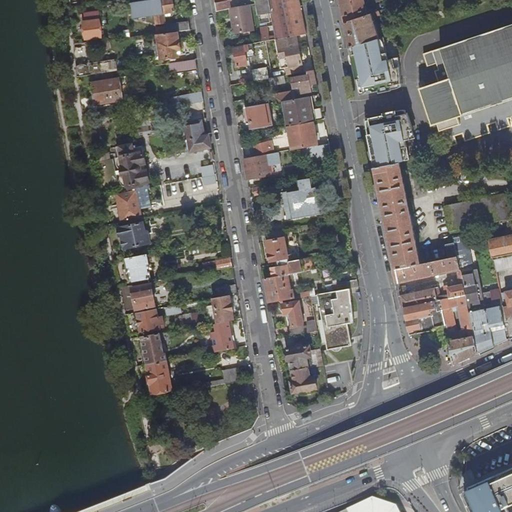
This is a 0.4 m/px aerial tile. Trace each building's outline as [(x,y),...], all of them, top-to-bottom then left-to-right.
[(133,4),(134,13),(152,11),(153,14),(156,14),(157,23),(170,21),(168,12),(175,11),(173,0),(144,0),(132,2),(132,3),(133,4)] [(215,0),(218,10),(230,8),(230,7),(229,1),(231,0),(215,0)] [(274,0),(256,3),(259,15),(272,13),(277,35),(269,37),(270,40),(278,39),(297,35),(307,34),(299,0),(274,0)] [(341,0),(346,22),(368,14),(364,0),(341,0)] [(230,8),(234,33),(254,30),(250,4),(230,7),(230,8)] [(346,22),(351,47),(369,41),(380,37),(374,18),(393,11),(392,7),(368,14),(346,22)] [(84,21),(86,38),(102,36),(99,11),(85,13),(86,21),(84,21)] [(168,23),(166,27),(158,28),(158,33),(178,31),(191,30),(189,21),(168,23)] [(430,114),(434,124),(441,123),(443,130),(445,129),(448,138),(445,138),(448,147),(459,144),(456,136),(464,134),(467,141),(492,134),(490,126),(498,124),(500,131),(511,128),(510,120),(511,119),(511,25),(484,35),(426,53),(431,65),(439,63),(439,65),(441,69),(438,70),(441,81),(422,87),(430,114)] [(261,28),(264,41),(266,41),(270,40),(269,37),(268,27),(261,28)] [(160,43),(162,58),(179,56),(178,49),(181,49),(178,31),(158,33),(160,43)] [(278,39),(281,55),(287,54),(288,57),(290,67),(303,64),(297,35),(278,39)] [(384,36),(380,37),(369,41),(351,47),(361,94),(380,90),(380,92),(393,89),(392,85),(402,83),(400,63),(401,61),(402,58),(402,56),(402,53),(402,50),(401,47),(399,45),(397,42),(394,39),(392,38),(388,37),(384,37),(384,36)] [(235,47),(238,66),(248,65),(247,55),(255,53),(253,43),(235,47)] [(169,63),(171,74),(198,70),(196,60),(169,63)] [(90,64),(92,74),(103,73),(105,72),(104,62),(90,64)] [(86,63),(79,64),(77,66),(78,76),(89,74),(88,64),(86,63)] [(272,70),(274,76),(284,74),(286,74),(285,67),(272,70)] [(254,70),(256,80),(269,78),(267,68),(254,70)] [(293,79),(295,91),(274,95),(276,103),(277,103),(285,101),(304,97),(303,93),(312,91),(311,85),(317,84),(314,70),(308,71),(309,75),(293,79)] [(92,74),(95,91),(96,94),(97,104),(124,99),(120,80),(119,77),(114,78),(113,74),(104,75),(103,73),(92,74)] [(270,78),(271,83),(276,82),(276,85),(286,83),(284,75),(272,77),(270,78)] [(120,80),(124,99),(130,98),(127,79),(120,80)] [(183,95),(185,104),(203,100),(202,91),(183,95)] [(285,101),(290,126),(314,121),(309,97),(304,97),(285,101)] [(234,103),(236,110),(246,108),(249,108),(247,100),(234,103)] [(246,108),(249,124),(254,123),(255,129),(273,125),(269,104),(249,108),(246,108)] [(385,114),(366,118),(366,122),(367,127),(375,162),(376,166),(400,161),(411,159),(407,140),(412,139),(409,130),(413,129),(408,112),(398,114),(397,112),(397,110),(384,113),(385,114)] [(186,125),(191,151),(212,147),(209,134),(205,135),(202,120),(193,121),(194,124),(186,125)] [(289,126),(293,150),(309,147),(319,145),(314,121),(290,126),(289,126)] [(255,144),(257,157),(268,155),(272,154),(270,141),(255,144)] [(309,147),(312,161),(332,157),(329,143),(319,145),(309,147)] [(118,166),(118,167),(119,168),(120,168),(122,169),(123,175),(121,177),(121,178),(121,181),(121,182),(122,185),(123,186),(124,187),(139,184),(140,187),(144,186),(143,183),(149,182),(142,147),(137,148),(136,146),(133,146),(133,144),(117,147),(119,157),(117,159),(117,161),(117,164),(118,166)] [(244,159),(248,179),(272,175),(268,155),(257,157),(244,159)] [(376,166),(397,269),(421,264),(400,161),(376,166)] [(331,173),(299,179),(300,185),(319,182),(320,184),(333,182),(331,173)] [(203,177),(205,185),(218,183),(217,174),(203,177)] [(254,187),(256,196),(272,193),(271,185),(254,187)] [(288,191),(293,218),(318,213),(313,187),(288,191)] [(149,188),(137,190),(140,207),(152,205),(149,188)] [(118,194),(124,221),(142,218),(140,207),(137,190),(118,194)] [(447,206),(452,230),(487,223),(488,230),(499,227),(507,226),(511,224),(511,201),(510,193),(447,206)] [(329,213),(331,221),(335,220),(345,218),(343,210),(329,213)] [(121,227),(121,228),(120,228),(122,236),(123,235),(125,247),(151,242),(149,233),(153,232),(150,221),(121,227)] [(499,227),(488,230),(497,272),(511,268),(511,224),(507,226),(509,236),(501,237),(499,227)] [(271,233),(272,239),(285,237),(284,230),(271,233)] [(268,241),(272,261),(278,260),(279,263),(293,261),(292,258),(289,258),(285,238),(268,241)] [(447,244),(450,257),(458,256),(455,242),(447,244)] [(127,258),(132,282),(151,278),(147,254),(127,258)] [(397,269),(400,283),(458,270),(461,285),(449,287),(448,285),(444,286),(446,296),(447,298),(466,294),(462,275),(458,256),(450,257),(421,264),(397,269)] [(279,263),(279,267),(273,268),(275,277),(288,275),(313,270),(311,257),(293,261),(279,263)] [(216,261),(218,269),(233,266),(231,258),(216,261)] [(511,276),(511,268),(497,272),(499,280),(511,276)] [(462,275),(466,294),(479,353),(495,345),(492,332),(492,331),(487,332),(485,327),(484,323),(490,322),(487,309),(483,309),(477,284),(474,272),(462,275)] [(266,279),(270,303),(311,296),(310,292),(294,295),(293,289),(291,290),(288,275),(275,277),(266,279)] [(333,285),(334,292),(349,289),(347,282),(333,285)] [(133,288),(137,309),(138,308),(154,305),(155,305),(151,284),(133,288)] [(217,288),(219,297),(230,295),(238,293),(236,284),(217,288)] [(439,287),(402,295),(405,307),(438,300),(437,297),(437,295),(441,294),(439,287)] [(334,292),(311,296),(312,304),(319,303),(322,320),(318,321),(322,343),(326,342),(327,350),(332,349),(334,351),(336,352),(338,351),(339,351),(341,350),(342,347),(352,346),(348,324),(355,323),(351,289),(349,289),(334,292)] [(501,293),(511,338),(511,337),(511,289),(506,291),(506,292),(501,293)] [(441,299),(447,325),(447,328),(452,326),(449,308),(459,306),(461,306),(466,330),(464,330),(449,333),(455,363),(462,360),(479,353),(466,294),(447,298),(441,299)] [(213,298),(214,304),(231,300),(230,295),(219,297),(213,298)] [(405,307),(411,335),(438,329),(438,327),(447,325),(441,299),(438,300),(405,307)] [(234,320),(231,300),(214,304),(205,306),(206,310),(207,310),(209,321),(210,324),(215,323),(217,323),(230,320),(234,320)] [(290,313),(292,326),(304,324),(300,301),(284,304),(286,313),(290,313)] [(487,309),(490,322),(491,327),(505,324),(505,323),(501,306),(487,309)] [(137,312),(142,331),(160,328),(160,325),(164,324),(163,316),(158,316),(157,308),(155,309),(139,312),(137,312)] [(198,313),(192,314),(194,327),(210,324),(209,321),(200,323),(198,313)] [(192,314),(183,315),(185,329),(194,327),(192,314)] [(212,332),(216,352),(236,348),(230,320),(217,323),(215,323),(216,331),(212,332)] [(308,322),(309,326),(292,330),(293,336),(318,331),(316,321),(308,322)] [(492,332),(495,345),(508,339),(505,329),(492,332)] [(142,337),(147,357),(149,364),(167,361),(166,353),(164,353),(160,333),(142,337)] [(312,357),(314,367),(324,366),(321,350),(311,352),(310,346),(287,351),(289,361),(291,361),(292,371),(309,368),(307,358),(312,357)] [(148,364),(154,392),(173,389),(167,361),(149,364),(148,364)] [(309,368),(311,378),(316,377),(326,375),(324,366),(314,367),(309,368)] [(293,382),(295,393),(318,388),(316,377),(311,378),(309,368),(292,371),(294,381),(293,382)] [(223,372),(224,380),(199,384),(200,389),(240,382),(238,369),(223,372)] [(511,471),(472,489),(482,511),(503,511),(511,508),(511,471)] [(402,511),(398,503),(374,494),(349,507),(350,509),(346,510),(345,509),(338,511),(402,511)]
